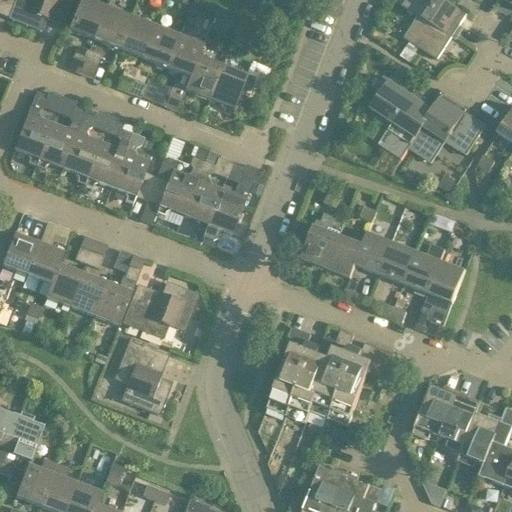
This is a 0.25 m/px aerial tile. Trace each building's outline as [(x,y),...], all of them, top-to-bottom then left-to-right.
[(0,0),(0,15),(7,19),(14,0),(0,0)] [(16,0),(8,20),(40,32),(44,20),(62,27),(72,0),(16,0)] [(81,37),(77,47),(89,52),(93,42),(106,8),(84,0),(80,0),(68,32),(81,37)] [(466,17),(464,16),(439,0),(405,0),(401,7),(418,18),(404,40),(437,62),(466,17)] [(225,31),(230,12),(194,2),(188,21),(225,31)] [(130,18),(106,8),(93,42),(117,51),(130,18)] [(130,18),(117,51),(141,61),(154,27),(130,18)] [(178,36),(154,27),(141,61),(165,70),(178,36)] [(176,114),(184,92),(197,59),(198,59),(203,46),(178,36),(165,70),(177,74),(170,91),(163,109),(176,114)] [(79,76),(89,52),(77,47),(67,71),(79,76)] [(100,56),(89,52),(79,76),(91,81),(100,56)] [(209,102),(222,68),(198,59),(197,59),(184,92),(209,102)] [(128,95),(137,71),(125,66),(116,90),(128,95)] [(254,81),(222,68),(209,102),(233,111),(243,87),(251,90),(254,81)] [(149,75),(137,71),(128,95),(140,99),(149,75)] [(433,110),(422,103),(425,98),(410,88),(407,92),(390,81),(370,111),(396,127),(382,149),(401,161),(408,150),(433,110)] [(35,168),(52,125),(40,120),(47,102),(34,97),(13,151),(25,156),(28,162),(27,165),(35,168)] [(440,98),(433,110),(408,150),(426,162),(440,140),(466,157),(485,127),(440,98)] [(64,129),(52,125),(35,168),(43,171),(45,168),(50,166),(62,170),(83,116),(71,112),(64,129)] [(511,146),(511,113),(497,136),(511,146)] [(76,184),(84,187),(101,143),(88,139),(95,121),(83,116),(62,170),(75,175),(77,181),(76,184)] [(101,143),(84,187),(92,190),(93,187),(98,185),(111,189),(132,136),(120,131),(113,148),(101,143)] [(136,199),(147,203),(156,180),(145,175),(150,163),(137,158),(144,140),(132,136),(111,189),(123,194),(126,199),(124,203),(133,206),(136,199)] [(174,139),(167,157),(178,161),(185,143),(174,139)] [(483,158),(477,168),(488,175),(494,165),(483,158)] [(163,162),(156,180),(147,203),(142,217),(155,222),(157,215),(164,218),(165,215),(170,213),(183,217),(204,163),(192,159),(186,177),(182,175),(184,170),(181,165),(168,160),(163,162)] [(196,231),(205,234),(221,190),(209,186),(216,168),(204,163),(183,217),(195,222),(198,227),(196,231)] [(245,167),(240,178),(233,195),(221,190),(205,234),(202,241),(212,245),(216,243),(219,235),(214,233),(218,231),(231,237),(256,172),(245,167)] [(484,207),(494,213),(504,197),(494,191),(484,207)] [(335,210),(340,199),(328,194),(323,205),(335,210)] [(377,213),(376,213),(364,209),(360,220),(372,225),(377,213)] [(321,224),(316,222),(301,261),(325,271),(338,237),(344,223),(324,215),(321,224)] [(46,235),(65,246),(73,232),(54,221),(46,235)] [(354,268),(355,268),(378,277),(392,243),(367,234),(362,246),(363,246),(354,268)] [(1,269),(26,278),(39,244),(14,235),(1,269)] [(72,262),(86,267),(95,243),(82,237),(72,262)] [(362,246),(338,237),(325,271),(350,281),(355,268),(354,268),(363,246),(362,246)] [(109,248),(95,243),(86,267),(100,272),(109,248)] [(402,287),(415,253),(392,243),(378,277),(402,287)] [(50,287),(58,267),(64,254),(39,244),(26,278),(49,287),(50,287)] [(415,253),(402,287),(427,296),(440,262),(444,252),(431,247),(427,257),(415,253)] [(107,286),(94,319),(119,329),(131,295),(145,262),(132,257),(123,279),(122,279),(117,290),(107,286)] [(440,262),(427,296),(452,306),(465,272),(440,262)] [(45,300),(69,310),(82,276),(58,267),(50,287),(49,287),(45,300)] [(94,319),(107,286),(82,276),(69,310),(94,319)] [(197,297),(166,285),(161,297),(137,288),(123,325),(162,340),(168,325),(184,331),(197,297)] [(358,296),(345,291),(341,302),(353,307),(358,296)] [(389,321),(394,310),(382,306),(378,317),(389,321)] [(394,310),(389,321),(402,326),(406,315),(394,310)] [(439,340),(443,329),(443,328),(447,318),(434,313),(433,316),(421,312),(414,330),(439,340)] [(291,328),(283,347),(293,351),(300,332),(291,328)] [(340,331),(336,343),(308,413),(309,414),(346,428),(367,374),(381,379),(384,378),(386,374),(376,371),(367,367),(358,363),(362,354),(349,349),(353,337),(340,331)] [(300,332),(293,351),(303,354),(306,345),(310,336),(300,332)] [(303,354),(293,351),(283,347),(282,352),(283,355),(287,356),(266,410),(305,425),(309,414),(308,413),(336,343),(323,338),(319,350),(306,345),(303,354)] [(159,381),(169,356),(130,341),(114,381),(130,387),(124,403),(158,416),(170,385),(159,381)] [(365,345),(362,354),(358,363),(367,367),(374,348),(365,345)] [(374,348),(367,367),(376,371),(384,352),(374,348)] [(384,352),(376,371),(386,374),(393,356),(384,352)] [(439,439),(455,397),(431,387),(412,435),(428,442),(431,435),(439,439)] [(480,406),(455,397),(439,439),(447,442),(445,448),(460,454),(461,455),(476,415),(477,415),(480,406)] [(504,488),(511,465),(511,451),(506,449),(511,431),(511,412),(506,410),(501,424),(485,467),(483,466),(479,478),(504,488)] [(0,467),(6,453),(19,418),(0,411),(0,467)] [(6,453),(0,467),(0,475),(10,479),(18,458),(30,463),(43,428),(30,423),(32,420),(20,415),(19,418),(6,453)] [(476,463),(483,466),(485,467),(501,424),(477,415),(476,415),(461,455),(460,454),(456,464),(473,470),(476,463)] [(15,500),(39,509),(55,468),(42,463),(39,470),(28,466),(15,500)] [(125,469),(112,464),(105,484),(117,489),(125,469)] [(55,468),(39,509),(46,511),(66,511),(77,484),(65,480),(68,473),(55,468)] [(330,511),(339,491),(328,487),(333,474),(320,469),(302,511),(330,511)] [(359,511),(369,488),(368,488),(356,483),(351,496),(339,491),(330,511),(359,511)] [(101,494),(77,484),(66,511),(94,511),(96,507),(101,494)] [(359,511),(373,511),(381,491),(368,486),(368,488),(369,488),(359,511)] [(170,496),(157,491),(146,487),(141,498),(165,507),(170,496)] [(209,509),(189,501),(184,511),(208,511),(209,509)]
